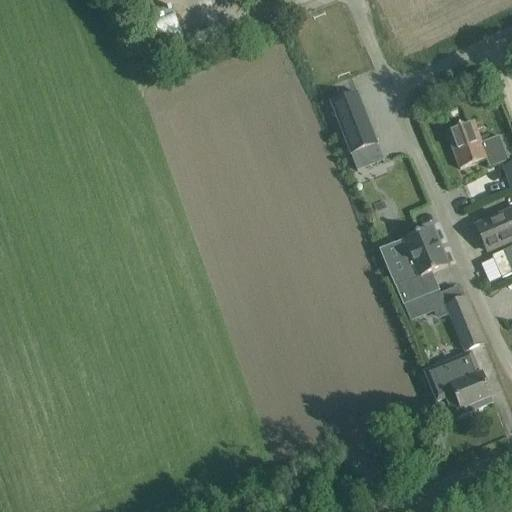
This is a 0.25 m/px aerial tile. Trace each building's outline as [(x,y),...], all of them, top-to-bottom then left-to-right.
[(487,99),(491,109),(501,105),(498,95),(487,99)] [(378,148),(358,96),(350,99),(333,106),(331,106),(351,158),(378,148)] [(446,133),(460,171),(487,161),(491,173),(510,166),(499,138),(480,145),(473,124),(446,133)] [(358,181),(387,173),(384,163),(356,172),(358,181)] [(511,212),(477,227),(488,253),(511,243),(511,212)] [(403,308),(439,292),(431,275),(448,268),(433,230),(394,245),(410,282),(395,288),(403,308)] [(503,253),(493,258),(502,280),(511,275),(511,249),(503,253)] [(511,282),(491,292),(505,324),(511,321),(511,282)] [(458,289),(441,295),(447,308),(465,353),(484,345),(466,300),(463,301),(458,289)] [(427,372),(425,373),(437,404),(446,400),(447,401),(447,402),(455,420),(479,410),(477,405),(491,399),(482,375),(480,376),(474,361),(471,354),(427,372)]
